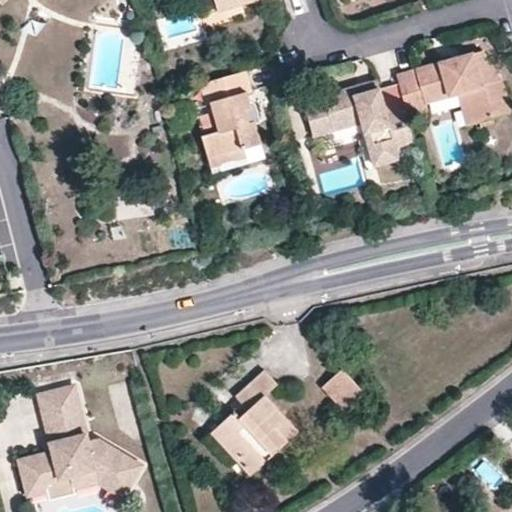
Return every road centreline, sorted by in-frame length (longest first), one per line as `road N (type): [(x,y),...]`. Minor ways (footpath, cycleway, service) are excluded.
road 1 (residential): [(0,339),(119,325),(511,239)]
road 2 (residential): [(511,2),(344,48),(315,38),(308,19)]
road 3 (residential): [(511,391),(387,486)]
